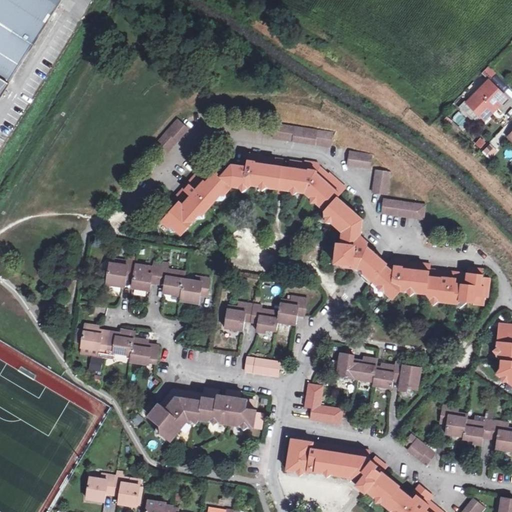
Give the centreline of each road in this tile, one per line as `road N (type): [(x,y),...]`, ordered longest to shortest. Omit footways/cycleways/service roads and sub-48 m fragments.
road 1 (residential): [(393,245),(357,181),(320,154),(207,131),(132,206)]
road 2 (residential): [(280,424),(385,444),(438,481),(511,488)]
road 3 (residential): [(285,385),(173,367),(156,323),(112,316)]
road 4 (residential): [(511,306),(492,264),(393,245)]
road 5 (residential): [(285,385),(316,324),(361,279)]
